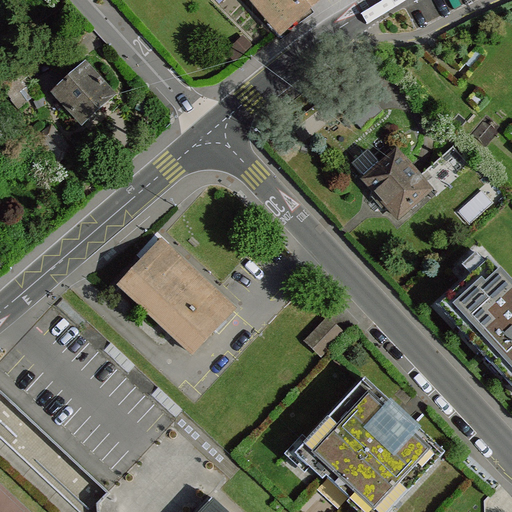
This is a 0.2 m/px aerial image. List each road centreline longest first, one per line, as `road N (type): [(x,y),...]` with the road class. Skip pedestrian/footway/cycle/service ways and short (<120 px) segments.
road 1 (residential): [(511,451),(214,130)]
road 2 (tertiary): [(214,130),(0,311)]
road 3 (tertiary): [(388,0),(287,66),(214,130)]
road 4 (residential): [(183,97),(93,0)]
